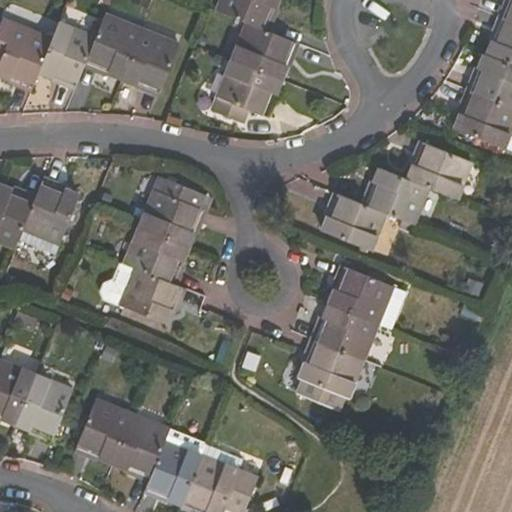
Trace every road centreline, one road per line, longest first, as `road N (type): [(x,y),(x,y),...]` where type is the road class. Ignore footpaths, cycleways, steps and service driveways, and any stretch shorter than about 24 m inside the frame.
road 1 (residential): [(0,135),(137,134),(241,160)]
road 2 (residential): [(241,160),(313,145),(367,118),(384,93)]
road 3 (residential): [(235,290),(257,309),(283,296),(282,266),(254,257)]
